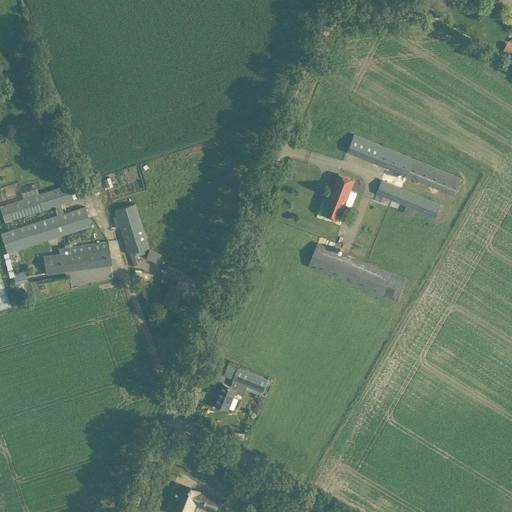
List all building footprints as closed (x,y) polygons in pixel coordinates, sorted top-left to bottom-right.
[(453,195),(460,178),(355,134),(348,151),(453,195)] [(34,154),(39,168),(42,166),(39,158),(47,155),(46,150),(34,154)] [(323,213),(339,219),(344,204),(351,207),(357,193),(350,190),(354,179),(338,173),(323,213)] [(376,193),(435,217),(441,204),(381,180),(376,193)] [(0,232),(6,251),(91,225),(85,206),(63,213),(60,203),(73,199),(68,184),(38,193),(37,188),(21,193),(23,198),(0,204),(0,208),(4,221),(54,205),(57,215),(0,232)] [(129,253),(133,265),(137,264),(135,258),(134,258),(133,252),(134,252),(135,256),(145,253),(143,249),(148,247),(135,203),(114,209),(117,216),(112,217),(115,228),(120,226),(128,254),(129,253)] [(44,263),(46,273),(111,264),(108,241),(98,242),(69,246),(68,243),(64,243),(64,247),(59,248),(60,254),(43,256),(44,263)] [(309,265),(398,301),(407,279),(324,245),(318,243),(309,265)] [(146,258),(158,263),(161,254),(149,249),(146,258)] [(163,302),(175,307),(182,289),(176,286),(182,272),(167,266),(161,280),(170,284),(163,302)] [(134,269),(146,305),(150,304),(143,281),(144,280),(141,270),(134,269)] [(13,273),(15,284),(27,281),(24,271),(13,273)] [(0,308),(10,305),(0,273),(0,308)] [(214,404),(227,410),(235,392),(243,395),(246,389),(260,395),(262,391),(263,392),(268,380),(238,367),(231,386),(223,382),(214,404)] [(177,497),(172,508),(180,511),(179,511),(181,511),(182,511),(183,511),(191,511),(195,502),(203,505),(205,501),(206,501),(207,499),(205,499),(207,494),(199,491),(192,488),(189,487),(182,484),(179,490),(178,490),(175,496),(177,497)]
